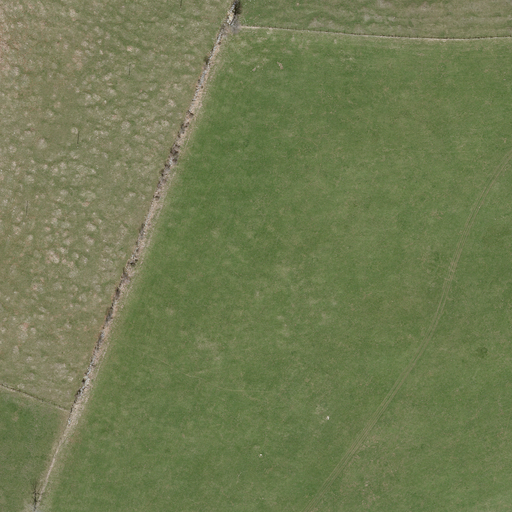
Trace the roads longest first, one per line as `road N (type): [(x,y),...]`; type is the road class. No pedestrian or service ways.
road 1 (track): [(511,152),(478,207),(417,359),(307,511)]
road 2 (track): [(49,90),(0,252)]
